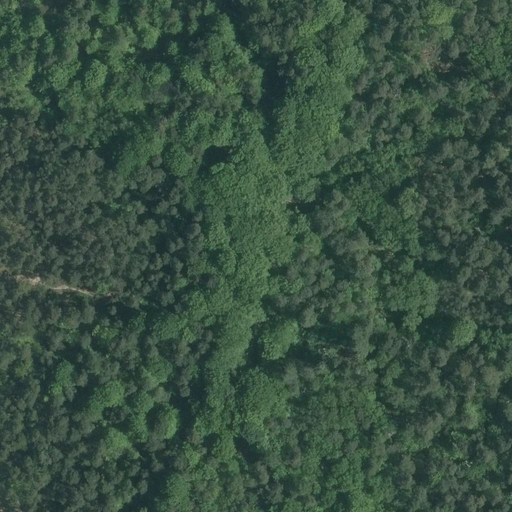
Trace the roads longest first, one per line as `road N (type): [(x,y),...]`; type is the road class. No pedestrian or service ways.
road 1 (track): [(272,272),(218,511)]
road 2 (track): [(341,0),(293,172)]
